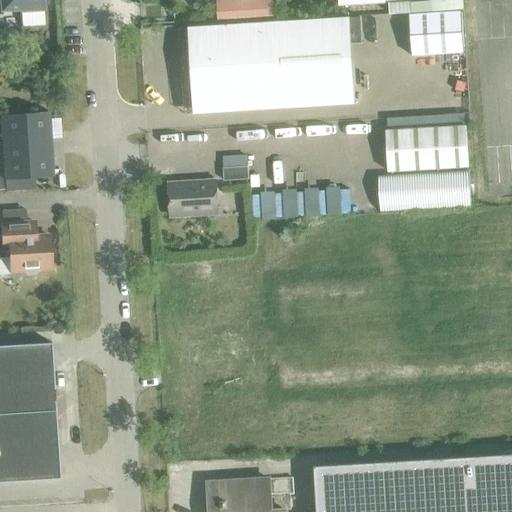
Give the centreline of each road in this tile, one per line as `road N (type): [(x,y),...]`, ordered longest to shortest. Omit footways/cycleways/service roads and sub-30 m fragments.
road 1 (unclassified): [(126,511),(93,0)]
road 2 (unknown): [(101,120),(340,109),(367,102),(395,63)]
